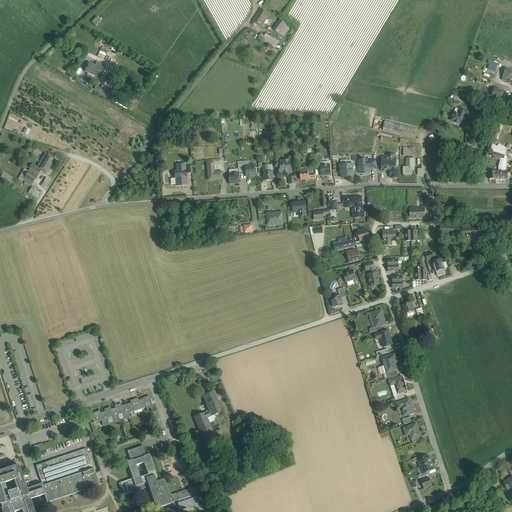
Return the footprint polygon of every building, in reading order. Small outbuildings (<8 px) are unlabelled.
[(270,14),(262,9),(251,24),(255,27),(256,24),(262,28),(264,24),(265,24),(264,23),(267,20),(268,21),(269,19),(274,22),(277,19),(270,15),(270,14)] [(281,18),(273,30),(279,34),(286,24),(287,22),(281,18)] [(286,24),(279,34),(281,36),(288,26),(286,24)] [(272,37),(266,34),(264,37),(263,37),(261,40),(268,44),(272,37)] [(100,50),(97,56),(107,60),(109,54),(100,50)] [(91,60),(86,72),(102,79),(107,67),(91,60)] [(491,61),(489,61),(487,64),(489,65),(487,72),(492,74),(493,72),(495,72),(498,65),(491,62),(491,61)] [(506,69),(502,80),(506,82),(508,78),(511,70),(506,69)] [(500,89),(494,87),(491,98),(495,99),(500,100),(501,98),(502,98),(504,92),(499,90),(500,89)] [(494,101),(488,99),(488,97),(486,96),(484,101),(493,104),(494,101)] [(459,110),(456,108),(454,112),(451,120),(454,121),(454,122),(459,125),(460,124),(463,125),(466,117),(470,118),(472,114),(467,113),(468,112),(460,109),(459,110)] [(479,114),(473,111),(472,114),(470,118),(469,120),(475,122),(479,114)] [(418,129),(385,121),(383,131),(392,133),(394,127),(417,133),(418,129)] [(251,123),(251,131),(256,131),(256,128),(262,128),(262,122),(251,123)] [(417,133),(394,127),(392,133),(415,139),(417,133)] [(495,152),(505,155),(506,152),(492,144),(490,151),(495,153),(495,152)] [(414,148),(406,148),(404,148),(403,148),(403,157),(415,156),(414,148)] [(505,155),(495,152),(495,153),(494,158),(500,160),(503,161),(504,160),(505,155)] [(54,159),(47,155),(45,159),(41,165),(48,169),(54,159)] [(45,159),(43,158),(38,166),(33,163),(31,167),(40,172),(42,169),(47,172),(48,169),(41,165),(45,159)] [(415,159),(406,159),(406,167),(403,167),(403,175),(412,175),(412,169),(415,169),(415,159)] [(290,160),(280,161),(281,167),(279,167),(280,174),(286,173),(287,174),(288,174),(288,173),(292,173),(291,166),(290,166),(290,160)] [(368,160),(365,160),(361,160),(361,161),(358,161),(359,174),(362,173),(362,174),(366,174),(366,173),(369,173),(369,168),(371,168),(370,161),(368,161),(368,160)] [(500,160),(499,167),(498,172),(496,172),(496,171),(492,171),(489,171),(489,173),(489,179),(496,179),(507,179),(507,178),(508,172),(505,172),(506,160),(504,160),(503,161),(500,160)] [(185,164),(176,165),(177,171),(175,171),(175,178),(187,177),(187,170),(185,170),(185,164)] [(347,164),(346,165),(341,165),(341,168),(340,169),(340,173),(341,174),(342,178),(353,177),(352,165),(350,165),(349,164),(347,164)] [(213,165),(207,166),(208,169),(209,178),(214,177),(215,179),(223,178),(222,172),(214,173),(213,165)] [(268,165),(263,166),(264,181),(273,180),(272,172),(268,172),(268,165)] [(321,166),(321,169),(321,175),(330,174),(329,165),(321,166)] [(256,166),(245,166),(246,173),(248,173),(249,177),(257,177),(256,166)] [(19,177),(23,180),(28,171),(24,169),(19,177)] [(23,180),(23,181),(25,182),(30,185),(32,186),(38,174),(30,169),(28,171),(23,180)] [(305,171),(300,172),(300,180),(309,179),(308,179),(315,178),(315,174),(308,174),(308,171),(305,171)] [(2,172),(0,176),(0,177),(12,183),(14,178),(2,172)] [(238,173),(229,174),(229,183),(239,183),(238,173)] [(51,181),(46,178),(41,186),(46,189),(51,181)] [(41,192),(32,187),(28,193),(38,198),(41,192)] [(360,198),(344,199),(344,207),(353,206),(354,218),(361,217),(360,206),(361,206),(360,198)] [(305,202),(293,203),(294,211),(294,213),(300,212),(300,214),(301,214),(301,216),(306,216),(305,202)] [(425,209),(410,209),(410,219),(425,218),(425,209)] [(281,213),(267,214),(268,223),(275,223),(275,224),(282,224),(281,213)] [(457,227),(441,225),(440,232),(456,234),(456,233),(461,233),(461,238),(481,237),(481,226),(460,227),(460,228),(457,228),(457,227)] [(322,226),(313,226),(314,234),(322,234),(322,226)] [(366,229),(362,230),(360,230),(358,230),(358,232),(359,237),(360,238),(361,241),(364,241),(369,240),(369,238),(367,230),(366,229)] [(396,231),(383,231),(383,241),(384,241),(384,246),(392,246),(392,245),(390,245),(390,241),(396,240),(396,231)] [(346,237),(337,240),(338,242),(333,243),(335,251),(356,246),(356,243),(355,239),(352,240),(351,239),(351,240),(347,241),(346,237)] [(348,254),(347,254),(348,259),(349,259),(350,263),(360,260),(359,256),(360,256),(358,251),(354,252),(348,254)] [(455,256),(448,258),(450,267),(457,265),(455,256)] [(441,259),(431,263),(432,265),(433,265),(436,272),(444,269),(441,259)] [(373,262),(364,264),(366,271),(370,270),(373,269),(374,269),(373,262)] [(378,272),(374,273),(373,269),(370,270),(371,274),(367,275),(368,278),(369,278),(371,286),(373,286),(372,286),(377,285),(378,285),(380,285),(381,284),(378,272)] [(353,270),(347,272),(347,274),(343,275),(346,282),(347,282),(348,286),(354,284),(353,280),(355,279),(353,270)] [(341,289),(338,290),(340,295),(341,299),(347,297),(344,288),(341,289)] [(340,295),(335,297),(335,298),(332,299),(331,300),(333,307),(334,308),(338,306),(339,307),(342,306),(343,305),(341,299),(340,295)] [(411,303),(403,305),(406,313),(414,311),(411,303)] [(383,310),(371,313),(375,327),(379,326),(385,325),(383,318),(385,318),(383,310)] [(388,331),(375,335),(377,339),(380,338),(383,347),(392,344),(388,331)] [(395,354),(382,358),(384,366),(386,365),(389,372),(397,369),(394,360),(397,360),(395,354)] [(402,376),(390,380),(392,386),(395,384),(398,394),(407,391),(402,376)] [(213,391),(204,395),(208,406),(218,402),(213,391)] [(115,408),(111,410),(110,408),(104,410),(105,412),(100,413),(100,411),(89,415),(90,418),(91,418),(93,423),(102,420),(104,425),(109,423),(109,425),(107,418),(113,417),(114,421),(119,420),(120,421),(118,415),(123,413),(125,418),(129,416),(130,418),(129,413),(137,411),(139,415),(138,411),(146,408),(147,412),(154,410),(149,396),(143,398),(143,399),(139,400),(138,398),(130,401),(130,403),(121,406),(121,404),(114,406),(115,408)] [(410,400),(398,403),(399,408),(402,407),(405,415),(414,413),(410,400)] [(210,410),(195,417),(205,441),(215,436),(207,418),(212,416),(212,415),(222,411),(218,402),(208,406),(210,410)] [(164,430),(158,410),(152,412),(156,427),(158,432),(164,430)] [(174,420),(169,422),(175,439),(181,436),(174,420)] [(416,423),(403,428),(406,435),(410,433),(412,439),(412,440),(418,438),(421,436),(417,428),(418,428),(416,423)] [(128,461),(134,479),(121,483),(125,495),(150,486),(157,508),(171,503),(170,499),(164,479),(156,482),(156,480),(157,479),(149,454),(145,455),(145,453),(146,453),(144,446),(129,451),(131,458),(132,458),(133,459),(128,461)] [(86,449),(36,466),(42,484),(27,489),(19,465),(0,471),(0,509),(1,509),(2,511),(34,511),(32,505),(47,500),(47,501),(98,484),(86,449)] [(422,459),(418,461),(420,467),(431,463),(429,456),(422,459)] [(431,463),(420,467),(423,473),(423,474),(427,472),(434,469),(431,463)] [(429,478),(421,481),(424,489),(428,488),(428,487),(432,485),(429,478)] [(198,487),(171,496),(172,498),(170,499),(171,503),(178,501),(178,503),(179,509),(182,508),(183,509),(197,504),(196,503),(199,502),(197,497),(201,496),(200,493),(198,487)]
